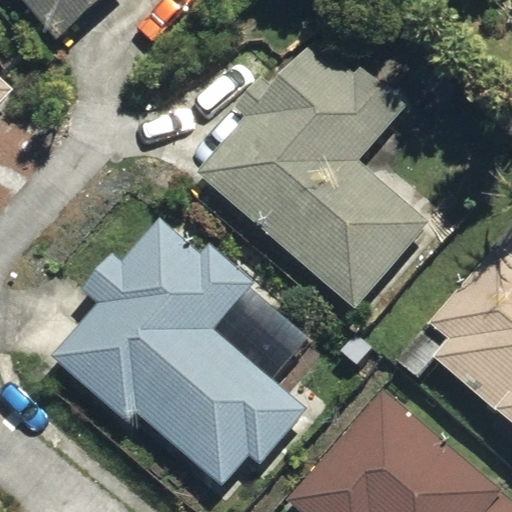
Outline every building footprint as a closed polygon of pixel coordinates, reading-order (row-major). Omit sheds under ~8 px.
[(21,0),(58,44),(110,0),(21,0)] [(199,178),(358,315),(431,230),(358,167),(406,112),(361,73),(355,80),(315,45),(199,178)] [(424,85),(442,103),(457,89),(437,71),(424,85)] [(0,107),(12,93),(0,82),(0,107)] [(141,416),(224,487),(251,461),(261,470),(307,418),(215,336),(255,290),(210,252),(201,263),(159,227),(110,283),(119,292),(56,363),(131,427),(141,416)] [(434,364),(511,428),(511,259),(499,248),(429,327),(450,346),(434,364)] [(339,353),(360,369),(373,352),(353,336),(339,353)] [(511,511),(511,505),(384,395),(288,505),(296,511),(511,511)]
